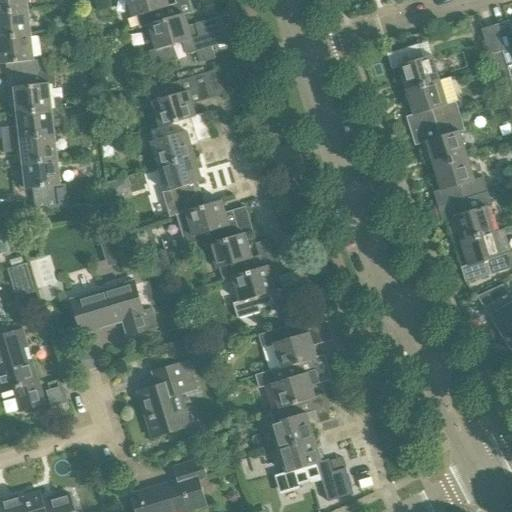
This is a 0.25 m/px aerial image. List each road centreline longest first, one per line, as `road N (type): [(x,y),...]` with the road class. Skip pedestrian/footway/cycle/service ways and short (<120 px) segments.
road 1 (residential): [(479,470),(407,333),(298,45)]
road 2 (residential): [(298,45),(479,0)]
